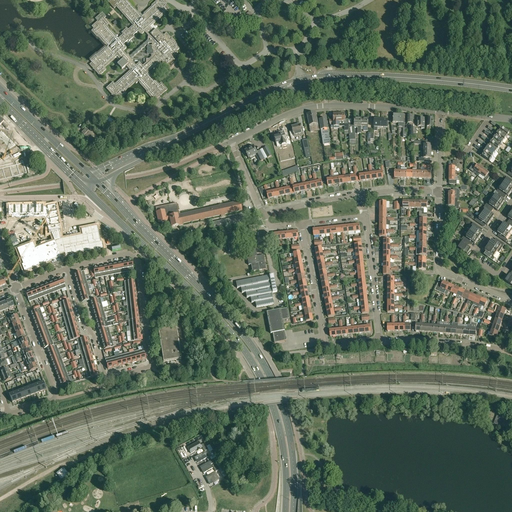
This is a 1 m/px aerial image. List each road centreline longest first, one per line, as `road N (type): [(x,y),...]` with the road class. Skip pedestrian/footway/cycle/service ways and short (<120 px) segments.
road 1 (primary): [(292,511),(289,434),(269,370),(212,295),(98,184)]
road 2 (primary): [(118,221),(238,343),(258,376),(284,455),(284,511)]
road 3 (residential): [(261,212),(230,141),(319,106),(440,111)]
road 4 (residential): [(66,268),(106,377),(151,362),(138,261),(129,253)]
road 5 (residential): [(31,42),(80,64),(110,102),(129,109),(153,108),(186,80)]
road 6 (tertiary): [(511,89),(342,76)]
road 7 (residential): [(9,415),(54,398),(15,288)]
road 8 (residential): [(511,303),(440,270),(439,191)]
road 9 (residential): [(378,341),(500,349),(511,323)]
road 10 (primary): [(90,176),(0,87)]
road 11 (residential): [(511,253),(496,274),(471,257),(511,199)]
road 12 (unclassified): [(0,196),(77,196),(118,221)]
road 13 (residential): [(325,347),(304,226)]
road 14 (primary): [(0,99),(84,188)]
road 15 (residential): [(378,341),(367,220)]
road 16 (tertiary): [(200,126),(90,176)]
